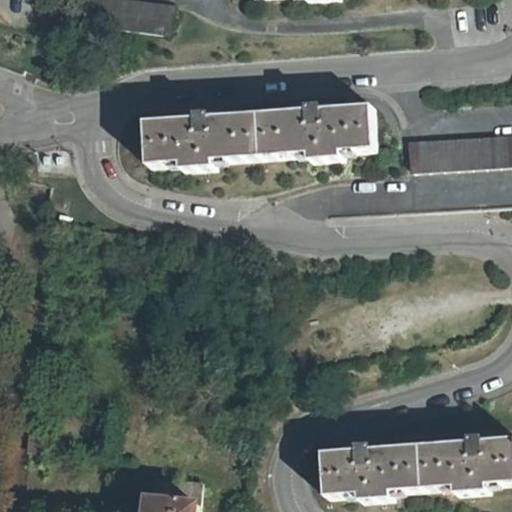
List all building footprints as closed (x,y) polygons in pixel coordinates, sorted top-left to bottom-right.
[(173,33),(179,0),(176,0),(91,0),(88,19),(173,33)] [(190,123),(156,125),(158,169),(192,167),(193,175),(227,173),(226,165),(316,160),(316,168),(350,167),(350,158),(383,156),(381,111),(347,113),(347,107),(332,108),(333,114),(202,122),(202,115),(190,116),(190,123)] [(421,175),(511,171),(511,139),(420,143),(421,175)] [(361,455),(330,458),(333,502),(365,500),(366,506),(397,504),(397,497),(461,492),(461,498),(493,496),(493,489),(511,487),(511,443),(490,445),(489,441),(475,442),(475,446),(374,454),(374,449),(361,451),(361,455)] [(155,484),(154,505),(202,510),(205,489),(155,484)]
